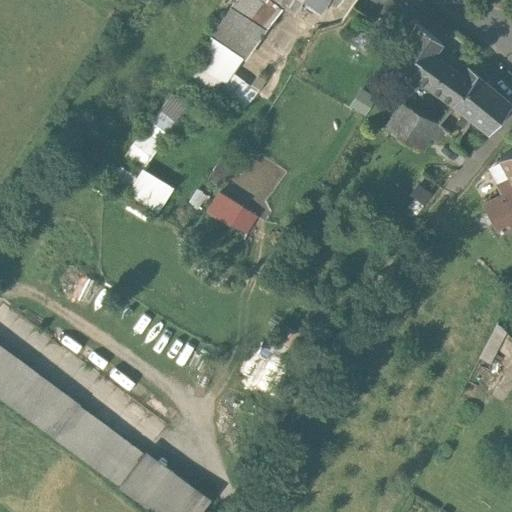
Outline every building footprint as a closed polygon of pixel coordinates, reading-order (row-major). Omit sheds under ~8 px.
[(227,0),(232,3),(178,81),(213,105),(220,95),(234,76),(282,7),(291,14),(301,0),(227,0)] [(340,0),(305,0),(321,11),(327,0),(329,0),(337,5),(340,0)] [(393,63),(417,80),(436,55),(443,45),(419,28),(393,63)] [(472,82),(436,55),(417,80),(453,107),(472,82)] [(250,87),(234,76),(220,95),(244,112),(266,81),(258,76),(250,87)] [(472,82),(453,107),(489,134),(511,105),(476,77),(472,82)] [(375,98),(361,89),(350,106),(365,115),(375,98)] [(187,107),(170,96),(125,161),(141,172),(142,172),(187,107)] [(439,124),(399,101),(384,127),(422,149),(431,138),(442,142),(448,134),(439,124)] [(377,155),(396,168),(408,151),(390,138),(377,155)] [(510,178),(511,182),(511,151),(500,158),(510,178)] [(141,172),(125,161),(111,182),(128,193),(141,172)] [(231,168),(221,162),(208,182),(217,188),(220,190),(233,170),(231,168)] [(142,172),(141,172),(128,193),(126,195),(156,214),(170,190),(142,172)] [(511,182),(510,178),(497,185),(502,196),(486,204),(502,234),(511,228),(511,182)] [(217,188),(208,182),(205,180),(186,210),(199,218),(217,188)] [(255,217),(219,195),(207,214),(243,236),(255,217)] [(265,384),(282,346),(257,335),(240,372),(265,384)] [(135,448),(0,349),(0,400),(111,481),(135,448)] [(194,511),(206,496),(144,453),(120,488),(153,511),(194,511)]
